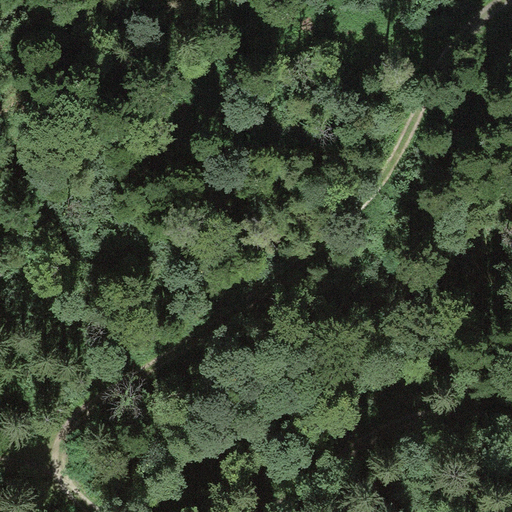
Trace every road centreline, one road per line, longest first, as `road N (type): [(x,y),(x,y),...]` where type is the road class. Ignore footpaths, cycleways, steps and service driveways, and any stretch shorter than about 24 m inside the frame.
road 1 (track): [(46,465),(77,420),(282,275),(386,177),(452,36),(501,0)]
road 2 (track): [(268,511),(399,419),(478,414),(511,427)]
